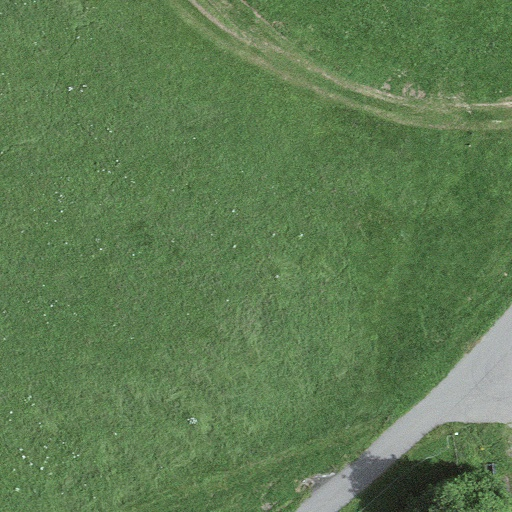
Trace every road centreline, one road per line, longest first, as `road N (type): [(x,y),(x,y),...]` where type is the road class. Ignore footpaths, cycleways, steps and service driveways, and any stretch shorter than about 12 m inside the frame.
road 1 (track): [(218,0),(264,42),(386,104),(511,117)]
road 2 (track): [(319,511),(439,403),(511,316)]
